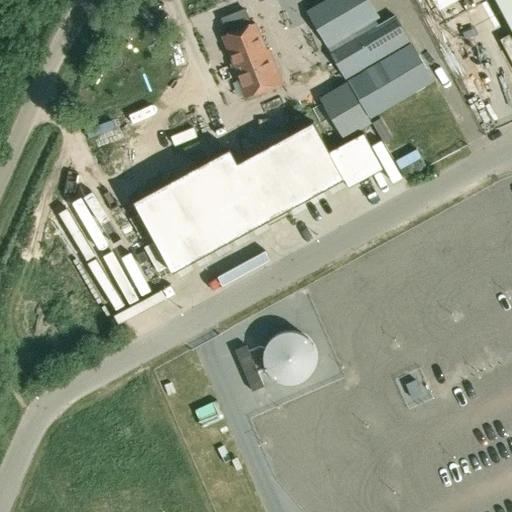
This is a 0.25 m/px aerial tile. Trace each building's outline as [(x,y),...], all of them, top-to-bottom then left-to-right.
[(326,0),(307,12),(327,46),(373,19),(362,0),(326,0)] [(511,0),(496,0),(511,29),(511,0)] [(245,10),(222,19),(229,35),(224,37),(235,64),(232,65),(246,98),(283,83),(269,50),(267,51),(256,24),(251,26),(245,10)] [(397,17),(332,55),(346,80),(411,42),(397,17)] [(430,53),(440,47),(431,32),(421,38),(430,53)] [(413,44),(349,82),(369,117),(433,79),(413,44)] [(231,77),(226,66),(219,69),(223,80),(231,77)] [(371,121),(348,82),(320,98),(342,137),(371,121)] [(265,139),(313,119),(305,100),(258,120),(265,139)] [(230,149),(134,201),(173,272),(268,221),(269,224),(289,213),(288,210),(344,179),(330,151),(313,121),(238,163),(230,149)] [(364,133),(330,151),(344,179),(349,187),(383,168),(364,133)] [(235,350),(253,391),(264,386),(246,345),(235,350)] [(406,384),(412,398),(422,394),(415,380),(406,384)]
